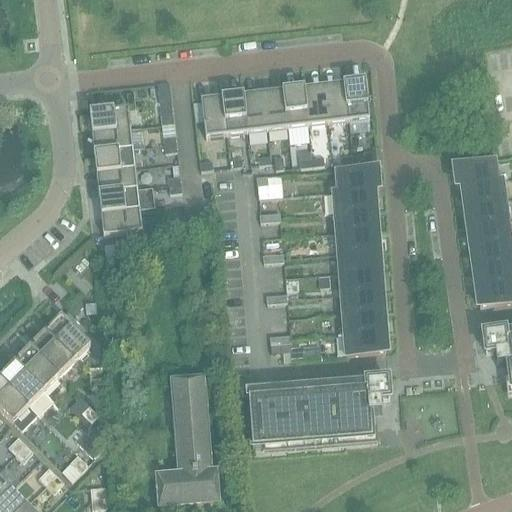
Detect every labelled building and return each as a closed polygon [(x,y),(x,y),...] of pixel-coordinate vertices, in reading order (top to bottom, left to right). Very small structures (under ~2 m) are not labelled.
[(488,84),(511,78),(511,53),(482,60),(488,84)] [(343,87),(348,125),(369,123),(364,85),(343,87)] [(157,88),(159,109),(160,117),(172,116),(169,87),(157,88)] [(323,89),(327,128),(348,125),(343,87),(323,89)] [(303,92),(307,130),(327,128),(323,89),(303,92)] [(303,92),(282,94),(287,132),(307,130),(303,92)] [(262,96),(266,135),(287,132),(282,94),(262,96)] [(262,96),(242,98),(246,137),(266,135),(262,96)] [(242,98),(222,101),(226,139),(246,137),(242,98)] [(226,139),(222,101),(200,103),(205,142),(226,139)] [(89,116),(91,137),(130,133),(127,112),(124,112),(123,108),(112,110),(113,113),(89,116)] [(168,118),(154,118),(154,131),(168,131),(168,118)] [(91,137),(94,157),(132,153),(130,133),(91,137)] [(175,140),(163,141),(163,149),(176,148),(175,140)] [(152,141),(133,145),(135,157),(155,154),(152,141)] [(176,148),(163,149),(164,157),(177,156),(176,148)] [(94,157),(96,178),(134,173),(132,153),(94,157)] [(351,159),(352,167),(364,166),(363,158),(351,159)] [(340,169),(352,167),(351,159),(339,161),(340,169)] [(258,169),(270,168),(269,160),(257,161),(258,169)] [(282,161),(274,162),(275,174),(283,173),(282,161)] [(311,163),(312,171),(324,169),(323,161),(311,163)] [(136,175),(153,172),(151,162),(134,164),(136,175)] [(229,164),(230,172),(242,171),(241,162),(229,164)] [(300,172),(312,171),(311,163),(299,164),(300,172)] [(502,184),(502,183),(497,184),(494,164),(454,169),(457,191),(502,184)] [(211,165),(199,167),(200,175),(212,174),(211,165)] [(332,197),(377,193),(375,172),(335,175),(336,196),(332,196),(332,197)] [(98,198),(137,194),(134,173),(96,178),(98,198)] [(179,181),(167,182),(168,190),(180,189),(179,181)] [(266,181),(256,182),(257,189),(267,189),(266,181)] [(457,191),(462,191),(464,210),(505,204),(502,184),(457,191)] [(180,189),(168,190),(169,198),(181,197),(180,189)] [(333,217),(374,214),(372,195),(377,194),(377,193),(332,197),(333,217)] [(98,198),(100,218),(139,214),(137,194),(98,198)] [(505,204),(464,210),(467,230),(507,225),(505,204)] [(100,218),(103,239),(141,235),(139,214),(100,218)] [(374,214),(333,217),(335,238),(375,234),(374,214)] [(269,218),(259,219),(260,227),(270,226),(269,218)] [(279,218),(269,218),(270,226),(280,225),(279,218)] [(184,221),(172,222),(173,230),(185,229),(184,221)] [(507,225),(467,230),(470,251),(510,245),(507,225)] [(377,255),(375,234),(335,238),(337,258),(377,255)] [(511,257),(510,245),(470,251),(473,271),(511,265),(511,257)] [(379,275),(377,255),(337,258),(338,278),(379,275)] [(283,266),(282,258),(272,259),(273,267),(283,266)] [(272,259),(263,260),(263,268),(273,267),(272,259)] [(511,285),(511,265),(473,271),(476,291),(511,285)] [(317,273),(301,274),(302,281),(317,280),(317,273)] [(380,295),(379,275),(338,278),(340,299),(380,295)] [(37,288),(53,292),(56,281),(40,277),(37,288)] [(511,307),(511,285),(476,291),(479,312),(511,307)] [(382,316),(380,295),(340,299),(341,319),(382,316)] [(286,307),(286,299),(276,300),(276,308),(286,307)] [(276,300),(266,300),(266,308),(276,308),(276,300)] [(96,306),(86,307),(86,317),(97,317),(96,306)] [(280,313),(280,324),(313,323),(313,312),(280,313)] [(383,336),(382,316),(341,319),(343,339),(383,336)] [(60,320),(45,336),(74,365),(90,349),(60,320)] [(507,367),(510,392),(511,391),(511,341),(505,342),(504,335),(482,338),(485,357),(494,356),(496,369),(507,367)] [(45,336),(29,351),(59,380),(74,365),(45,336)] [(385,357),(383,336),(343,339),(345,361),(385,357)] [(279,340),(269,341),(270,349),(280,348),(279,340)] [(289,340),(279,340),(280,348),(290,348),(289,340)] [(299,346),(295,349),(295,354),(300,356),(302,355),(304,353),(304,348),(299,346)] [(280,348),(270,349),(270,357),(290,355),(290,348),(280,348)] [(29,351),(14,367),(43,396),(59,380),(29,351)] [(304,353),(302,355),(302,361),(318,360),(318,352),(304,353)] [(14,367),(0,380),(0,382),(28,411),(43,396),(14,367)] [(103,371),(89,372),(89,382),(104,381),(103,371)] [(104,381),(89,382),(90,393),(105,392),(104,381)] [(36,419),(28,411),(0,382),(0,414),(20,435),(36,419)] [(165,511),(219,508),(216,475),(211,476),(203,382),(171,384),(178,478),(156,480),(158,511),(165,511)] [(366,393),(248,402),(252,452),(372,442),(369,417),(381,416),(380,404),(389,403),(387,383),(366,385),(366,393)] [(81,417),(91,428),(99,420),(88,410),(81,417)] [(78,448),(92,462),(101,453),(87,439),(78,448)] [(18,442),(8,452),(15,459),(25,449),(18,442)] [(25,449),(15,459),(22,467),(33,456),(25,449)] [(70,467),(80,477),(87,470),(77,460),(70,467)] [(48,472),(38,482),(46,490),(56,480),(48,472)] [(56,480),(46,490),(53,497),(63,487),(56,480)] [(0,504),(11,494),(0,482),(0,504)] [(104,492),(90,493),(91,503),(105,502),(104,492)] [(0,504),(0,511),(22,511),(26,509),(11,494),(0,504)] [(105,511),(105,502),(91,503),(91,511),(105,511)]
